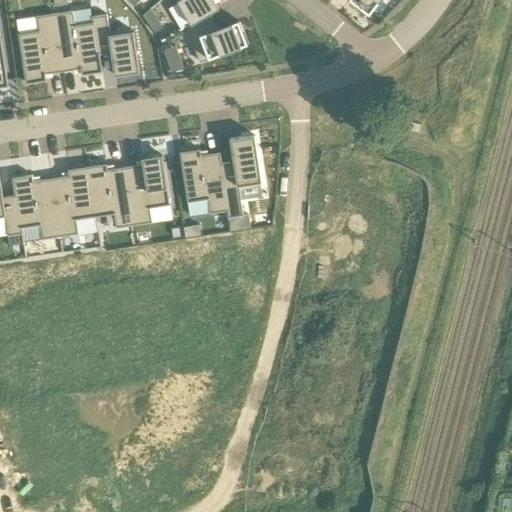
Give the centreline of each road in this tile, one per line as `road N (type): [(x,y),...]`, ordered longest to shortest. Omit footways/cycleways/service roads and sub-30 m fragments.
road 1 (residential): [(205,511),(228,492),(283,285),(297,194),(294,85)]
road 2 (residential): [(0,131),(294,85)]
